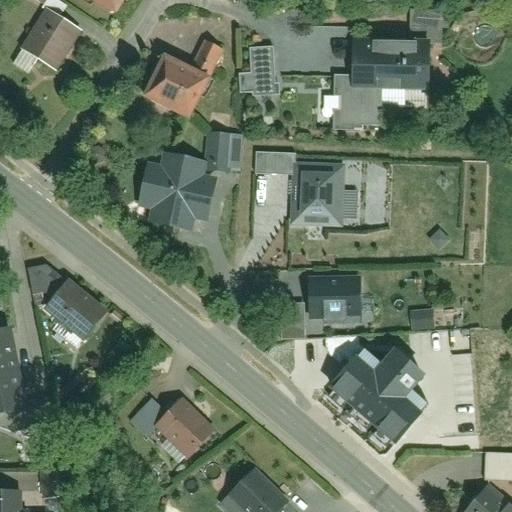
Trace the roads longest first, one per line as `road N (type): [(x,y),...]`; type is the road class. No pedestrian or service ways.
road 1 (tertiary): [(393,511),(24,204)]
road 2 (residential): [(24,204),(170,0)]
